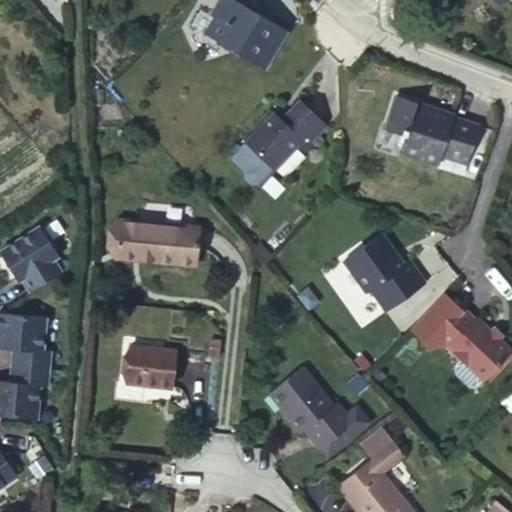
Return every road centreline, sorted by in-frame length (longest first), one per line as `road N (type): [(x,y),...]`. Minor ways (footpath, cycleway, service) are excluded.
road 1 (track): [(57,511),(82,174),(69,20)]
road 2 (residential): [(511,87),(380,32),(349,8)]
